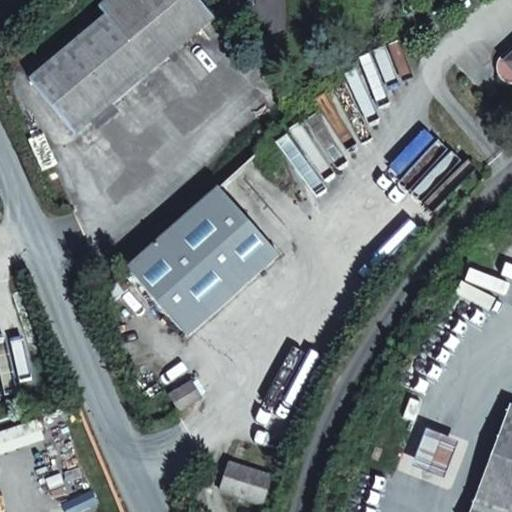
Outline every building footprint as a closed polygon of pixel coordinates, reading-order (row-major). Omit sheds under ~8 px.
[(214,19),(198,0),(108,0),(98,8),(105,16),(28,80),(75,136),(214,19)] [(218,188),(127,269),(187,337),(278,256),(218,188)] [(192,381),(169,395),(179,413),(203,399),(192,381)] [(511,511),(511,406),(510,405),(470,511),(511,511)] [(459,443),(426,430),(411,468),(444,481),(459,443)] [(227,469),(220,492),(263,504),(271,477),(244,469),(243,474),(227,469)]
